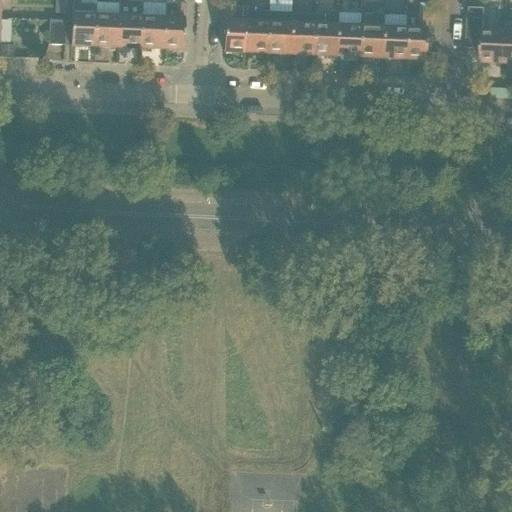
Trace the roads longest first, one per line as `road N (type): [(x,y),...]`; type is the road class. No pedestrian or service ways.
road 1 (secondary): [(57,212),(511,232)]
road 2 (residential): [(436,103),(196,95)]
road 3 (residential): [(196,95),(0,90)]
